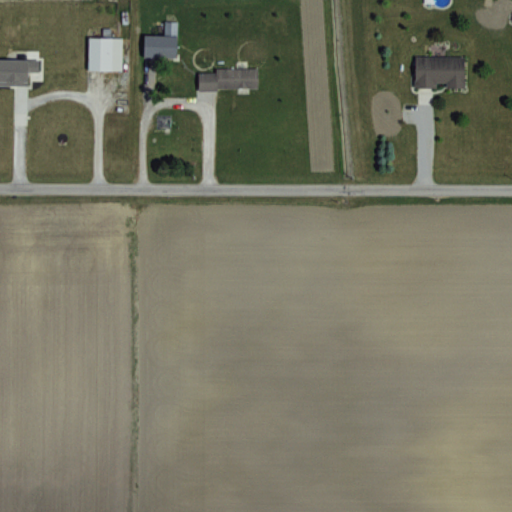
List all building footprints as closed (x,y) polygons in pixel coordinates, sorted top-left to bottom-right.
[(143,55),(176,56),(177,19),(163,19),(163,33),(143,33),(143,55)] [(121,36),(88,35),(87,68),(121,68),(121,36)] [(414,83),(445,83),(445,85),(463,85),(464,54),(414,53),(414,83)] [(39,78),(39,58),(0,56),(0,82),(29,83),(29,77),(39,78)] [(256,65),(213,66),(213,70),(197,70),(197,87),(256,85),(256,65)]
